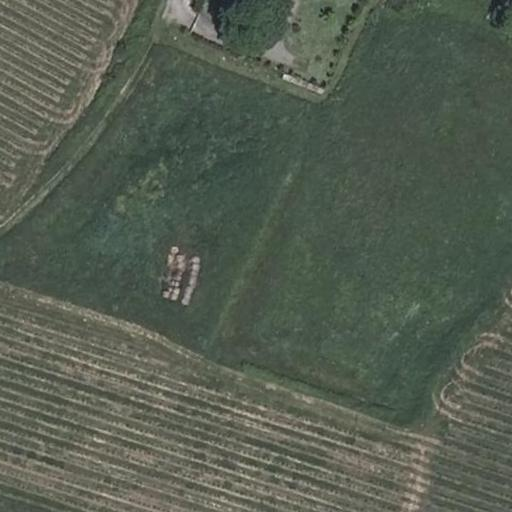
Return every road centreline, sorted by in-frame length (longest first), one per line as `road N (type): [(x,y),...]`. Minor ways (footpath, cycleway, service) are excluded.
road 1 (track): [(163,0),(125,100),(0,229)]
road 2 (unknown): [(172,0),(184,16),(287,52)]
